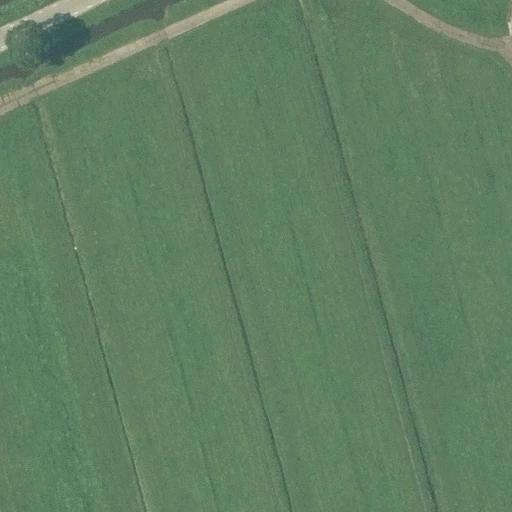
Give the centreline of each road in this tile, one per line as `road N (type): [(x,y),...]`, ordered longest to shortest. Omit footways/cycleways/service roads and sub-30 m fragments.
road 1 (track): [(256,0),(0,115)]
road 2 (track): [(511,47),(387,0)]
